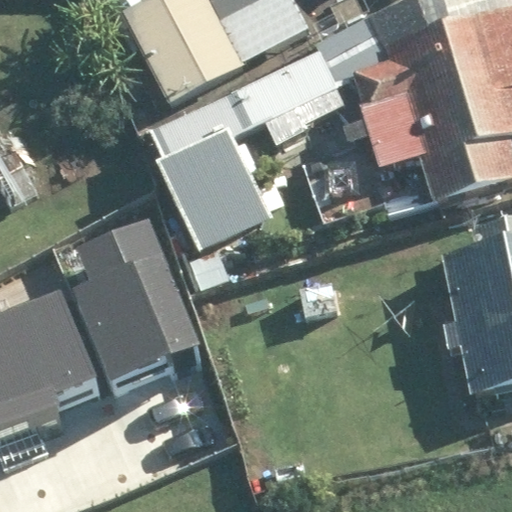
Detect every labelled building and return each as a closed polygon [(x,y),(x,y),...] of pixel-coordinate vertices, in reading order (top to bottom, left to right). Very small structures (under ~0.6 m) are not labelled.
[(287,0),(161,0),(118,20),(160,112),(308,45),(287,0)] [(319,64),(336,100),(348,95),(384,183),(417,169),(439,223),(511,193),(511,148),(511,147),(511,0),(426,0),(314,54),(319,64)] [(25,168),(6,130),(0,133),(0,198),(11,222),(68,194),(49,156),(25,168)] [(511,247),(436,269),(476,412),(511,401),(511,247)] [(153,249),(0,318),(0,441),(200,350),(153,249)] [(16,442),(0,451),(0,490),(13,511),(23,511),(54,494),(41,472),(67,456),(55,437),(24,456),(16,442)] [(511,511),(511,484),(502,486),(506,510),(491,511),(511,511)]
